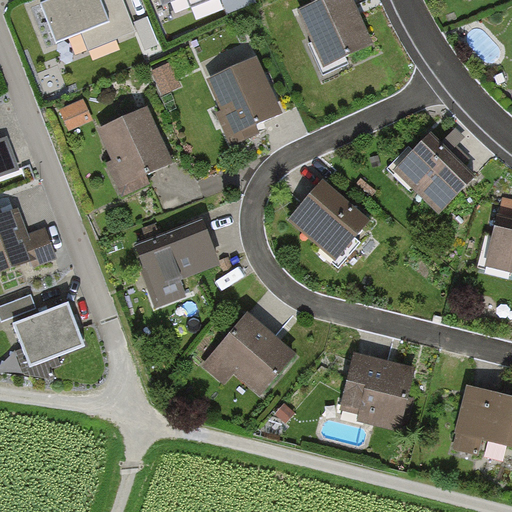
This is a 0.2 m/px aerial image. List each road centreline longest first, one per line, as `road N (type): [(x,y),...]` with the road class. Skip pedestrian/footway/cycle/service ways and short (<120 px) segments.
road 1 (residential): [(511,359),(319,308),(280,287),(256,258),(249,224),(260,188),(286,159),(411,106),(452,78)]
road 2 (track): [(0,394),(83,406),(489,511)]
road 3 (residential): [(0,32),(124,367),(133,419)]
